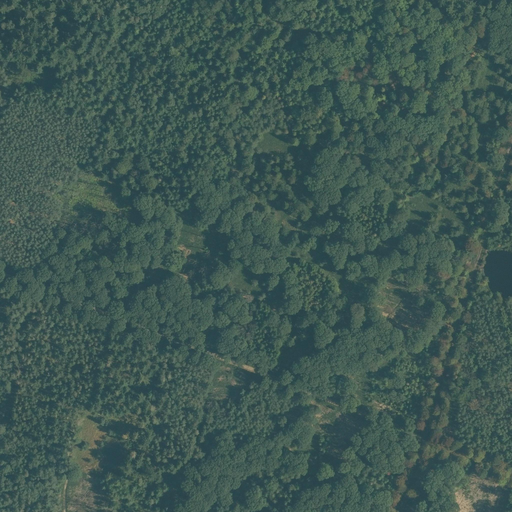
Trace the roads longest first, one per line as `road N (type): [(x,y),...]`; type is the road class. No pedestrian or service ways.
road 1 (track): [(511,472),(0,270)]
road 2 (track): [(511,143),(402,511)]
